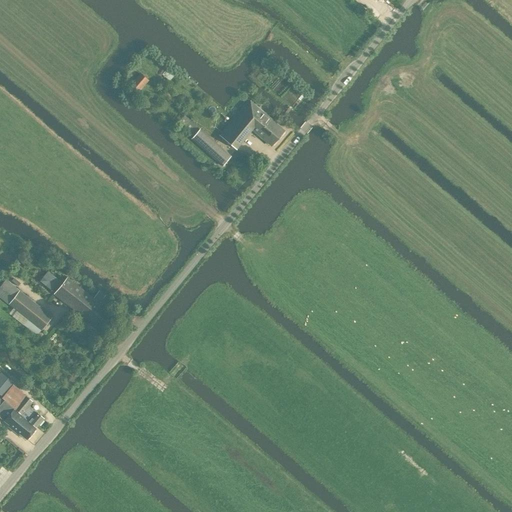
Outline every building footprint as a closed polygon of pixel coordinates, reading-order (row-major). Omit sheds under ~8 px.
[(128,88),(136,95),(148,80),(140,73),(128,88)] [(236,149),(252,130),(251,129),(257,122),(248,115),(246,113),(253,104),(248,100),(220,135),(236,149)] [(251,129),(252,130),(264,140),(271,131),(268,129),(270,127),(266,123),(270,119),(253,104),(246,113),(248,115),(257,122),(251,129)] [(197,125),(193,122),(184,115),(177,123),(189,135),(197,125)] [(271,131),(264,140),(271,146),(284,131),(270,119),(266,123),(270,127),(268,129),(271,131)] [(191,139),(222,166),(230,156),(200,129),(191,139)] [(59,280),(48,271),(40,281),(51,291),(59,280)] [(67,278),(54,294),(101,330),(113,314),(99,303),(105,296),(99,291),(93,298),(67,278)] [(5,280),(0,286),(0,297),(28,319),(24,325),(30,330),(37,335),(52,316),(5,280)] [(0,373),(0,372),(0,395),(2,397),(13,383),(0,373)] [(36,427),(44,419),(28,406),(32,401),(25,395),(18,403),(11,397),(7,403),(36,427)] [(29,423),(29,422),(4,401),(0,405),(0,417),(13,428),(12,429),(17,434),(19,433),(26,439),(35,428),(29,423)]
